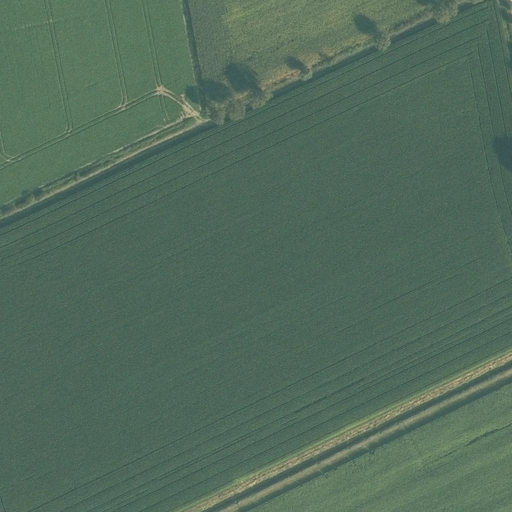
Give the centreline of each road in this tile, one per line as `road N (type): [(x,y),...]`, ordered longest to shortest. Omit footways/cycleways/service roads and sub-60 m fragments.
road 1 (track): [(0,220),(474,0)]
road 2 (track): [(188,511),(511,356)]
